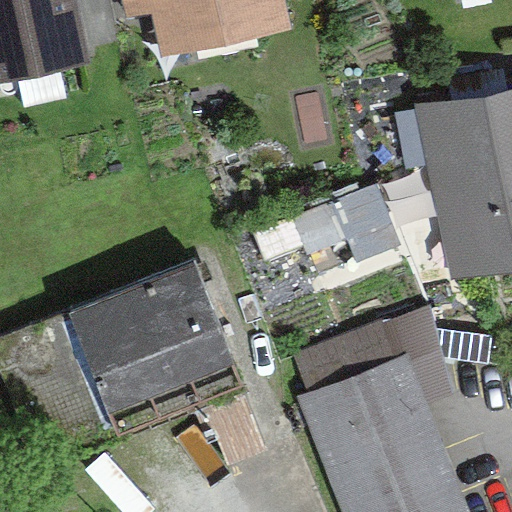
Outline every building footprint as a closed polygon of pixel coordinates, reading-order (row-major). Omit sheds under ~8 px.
[(0,0),(0,67),(78,51),(66,0),(0,0)] [(245,29),(242,15),(274,8),(272,0),(127,0),(130,10),(164,2),(170,31),(202,24),(205,37),(245,29)] [(447,184),(461,259),(511,249),(511,90),(419,109),(437,186),(447,184)] [(332,196),(344,229),(399,211),(391,181),(332,196)] [(227,459),(266,444),(194,256),(0,333),(0,365),(37,459),(192,397),(207,436),(216,433),(227,459)] [(313,394),(359,511),(456,511),(397,361),(313,394)]
